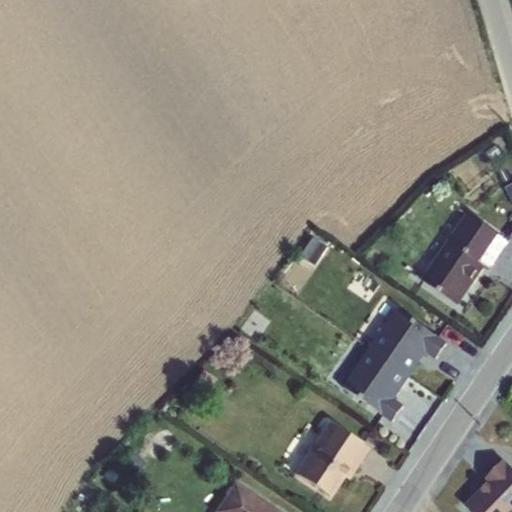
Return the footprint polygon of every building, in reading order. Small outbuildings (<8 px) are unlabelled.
[(466,215),(420,282),(458,307),(484,268),(491,272),(510,244),(466,215)] [(370,347),(412,377),(426,356),(436,361),(447,344),(396,309),(370,347)] [(412,377),(370,347),(341,389),(392,423),(403,407),(396,401),(412,377)] [(327,422),(292,474),(330,501),(344,480),(348,482),(369,451),(327,422)] [(488,484),(466,508),(470,511),(511,511),(511,471),(502,463),(485,482),(488,484)] [(276,511),(234,483),(213,511),(276,511)]
